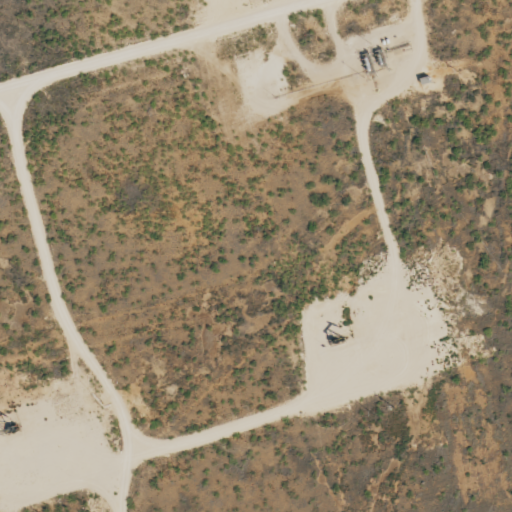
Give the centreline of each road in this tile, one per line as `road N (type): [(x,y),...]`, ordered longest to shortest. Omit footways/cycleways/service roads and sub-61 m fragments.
road 1 (track): [(0,91),(116,511)]
road 2 (track): [(0,87),(311,0)]
